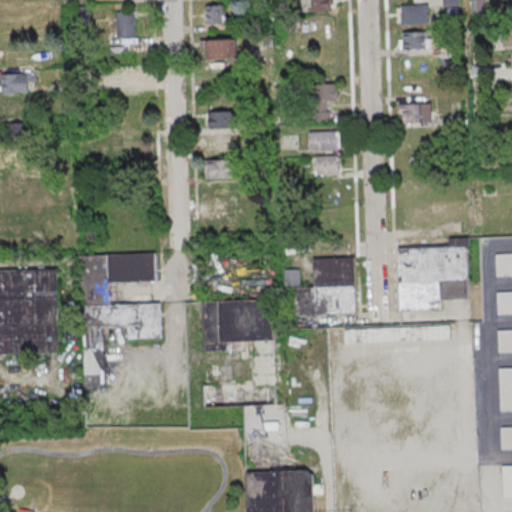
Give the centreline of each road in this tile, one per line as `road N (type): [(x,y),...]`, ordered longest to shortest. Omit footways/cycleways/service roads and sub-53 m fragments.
road 1 (residential): [(379,321),(366,0)]
road 2 (residential): [(178,251),(168,0)]
